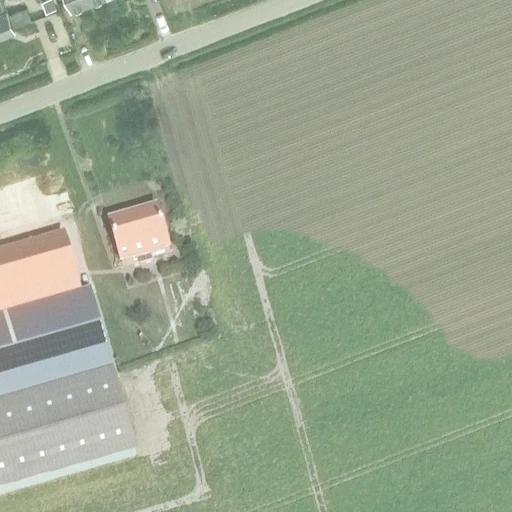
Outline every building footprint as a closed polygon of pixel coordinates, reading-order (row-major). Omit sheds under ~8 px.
[(52,0),(44,0),(42,1),(46,12),(56,9),(52,0)] [(68,0),(72,10),(97,0),(68,0)] [(6,10),(0,12),(0,36),(14,31),(6,10)] [(122,266),(139,261),(140,266),(152,263),(151,258),(170,252),(157,210),(109,224),(122,266)] [(0,495),(136,457),(89,292),(80,295),(64,237),(0,255),(0,495)]
